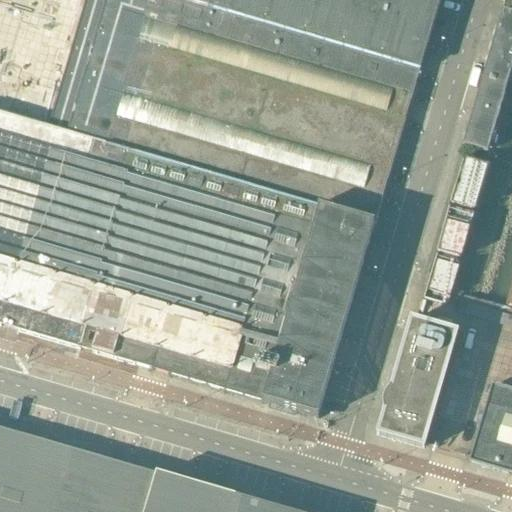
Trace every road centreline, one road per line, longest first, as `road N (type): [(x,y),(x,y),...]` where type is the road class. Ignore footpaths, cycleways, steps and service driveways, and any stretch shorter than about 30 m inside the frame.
road 1 (unclassified): [(335,480),(477,0)]
road 2 (unclassified): [(335,480),(0,382)]
